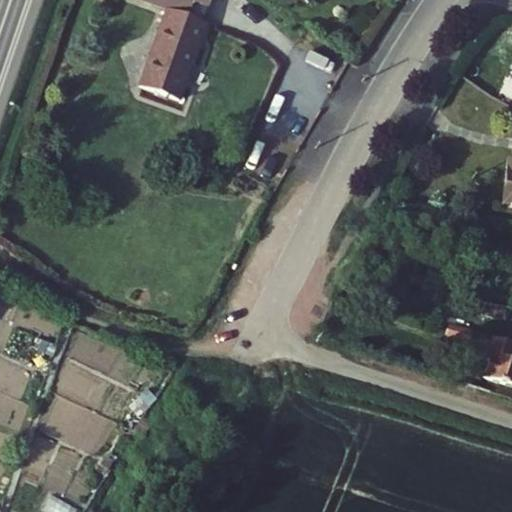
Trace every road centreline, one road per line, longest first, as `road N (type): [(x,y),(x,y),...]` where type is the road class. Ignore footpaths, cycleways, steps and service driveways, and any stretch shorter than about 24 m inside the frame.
road 1 (residential): [(443,0),(332,188),(258,340)]
road 2 (track): [(0,262),(156,351),(258,340)]
road 3 (residential): [(511,420),(258,340)]
